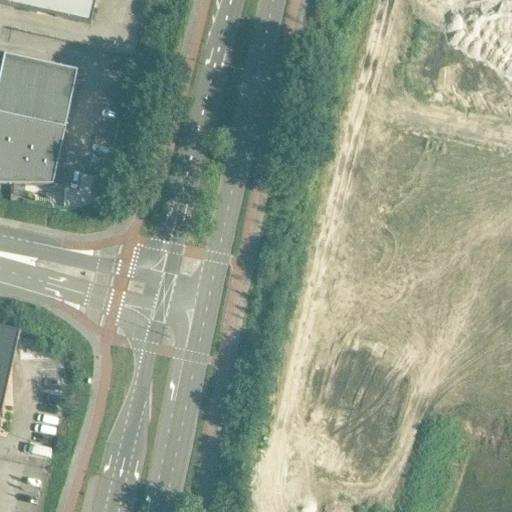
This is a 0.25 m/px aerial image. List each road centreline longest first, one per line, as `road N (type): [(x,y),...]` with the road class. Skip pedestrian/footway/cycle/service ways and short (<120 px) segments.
road 1 (residential): [(269,511),(266,495),(388,0)]
road 2 (tertiary): [(208,305),(275,0)]
road 3 (tertiary): [(237,0),(166,278)]
road 4 (tertiary): [(163,511),(208,305)]
road 5 (tertiary): [(158,307),(107,511)]
road 6 (unclassified): [(166,278),(0,253)]
road 7 (unclassified): [(0,260),(158,307)]
